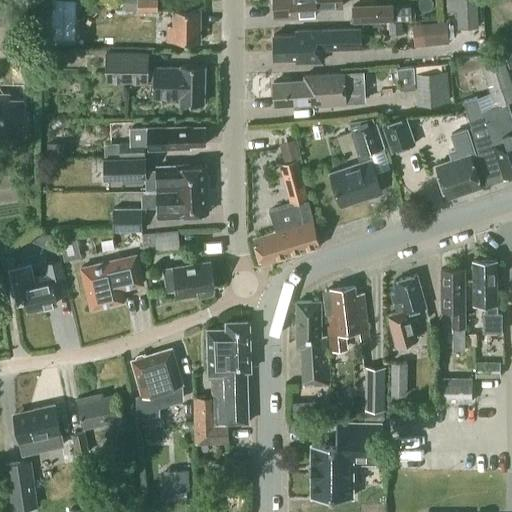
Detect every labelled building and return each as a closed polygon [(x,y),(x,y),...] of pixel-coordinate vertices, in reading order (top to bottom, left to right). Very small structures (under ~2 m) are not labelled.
[(12,0),(0,0),(0,23),(12,23),(12,0)] [(158,9),(158,0),(125,0),(126,9),(158,9)] [(276,16),(316,14),(316,6),(342,5),(341,0),(271,0),(271,1),(275,4),(276,16)] [(457,10),(458,27),(479,26),(477,0),(445,0),(447,11),(457,10)] [(353,22),(394,19),(393,2),(352,4),(353,22)] [(168,40),(200,40),(200,8),(173,8),(173,24),(168,24),(168,40)] [(449,41),(447,19),(422,22),(424,43),(449,41)] [(362,27),(294,29),(294,33),(274,33),(275,57),(295,57),(296,61),(322,60),(322,49),(363,48),(362,27)] [(510,67),(511,66),(511,38),(501,42),(510,67)] [(482,64),(495,105),(482,110),(477,96),(464,100),(487,183),(504,177),(504,176),(511,173),(511,112),(508,101),(511,99),(511,78),(504,55),(502,56),(500,49),(481,56),(484,63),(482,64)] [(149,50),(106,50),(106,82),(148,83),(149,68),(149,50)] [(148,83),(154,83),(154,94),(181,95),(181,102),(203,102),(204,64),(181,63),(181,65),(154,65),(154,68),(149,68),(148,83)] [(448,103),(447,70),(416,71),(417,104),(448,103)] [(275,103),(325,100),(325,103),(346,101),(344,71),(304,74),(305,79),(274,81),(275,103)] [(0,121),(22,122),(23,98),(9,98),(9,93),(0,92),(0,121)] [(459,131),(465,150),(476,147),(470,128),(464,110),(451,114),(457,132),(459,131)] [(416,143),(407,115),(382,123),(392,151),(416,143)] [(349,120),(352,131),(363,161),(330,172),(341,204),(381,190),(370,157),(370,158),(368,151),(383,146),(373,116),(349,120)] [(191,143),(206,143),(205,124),(148,126),(149,143),(164,142),(164,147),(191,146),(191,143)] [(146,154),(145,140),(120,141),(121,155),(146,154)] [(447,196),(481,184),(470,152),(436,164),(447,196)] [(104,178),(146,178),(145,156),(104,156),(104,178)] [(271,210),(272,216),(277,230),(255,237),(262,262),(320,244),(307,199),(308,199),(297,159),(280,163),(291,203),(271,210)] [(158,190),(158,191),(176,191),(208,191),(207,164),(190,165),(190,162),(175,163),(175,165),(157,165),(158,190)] [(208,191),(176,191),(158,191),(159,216),(192,215),(191,212),(208,211),(208,191)] [(142,206),(113,206),(113,229),(142,229),(142,206)] [(180,246),(178,229),(142,232),(144,249),(180,246)] [(137,254),(112,260),(111,258),(82,265),(91,307),(125,299),(122,287),(143,282),(137,254)] [(53,274),(66,271),(62,256),(50,259),(53,274)] [(502,311),(497,311),(497,259),(473,259),(474,303),(485,303),(485,311),(483,311),(483,331),(502,331),(502,311)] [(213,287),(214,286),(210,260),(174,265),(175,268),(164,270),(167,289),(178,288),(179,295),(199,292),(211,289),(213,288),(213,287)] [(27,301),(28,308),(56,301),(50,273),(35,277),(32,262),(8,267),(17,304),(27,301)] [(465,326),(464,307),(464,267),(441,267),(442,307),(453,307),(453,326),(465,326)] [(418,338),(411,314),(409,307),(425,303),(417,273),(394,279),(395,285),(391,286),(397,310),(387,313),(395,344),(418,338)] [(347,348),(345,329),(360,327),(361,334),(368,333),(364,291),(356,292),(355,285),(326,288),(324,291),(329,331),(331,350),(347,348)] [(304,384),(328,382),(326,334),(320,334),(320,299),(297,300),(297,345),(303,344),(304,384)] [(247,369),(251,368),(250,319),(226,320),(226,327),(208,327),(209,373),(213,373),(213,395),(195,395),(196,440),(229,440),(228,421),(248,420),(247,369)] [(184,398),(182,382),(172,346),(144,354),(142,352),(137,354),(136,357),(132,359),(142,392),(136,394),(136,415),(160,414),(160,406),(184,398)] [(489,360),(476,360),(476,375),(497,375),(497,360),(489,360)] [(407,361),(391,361),(391,393),(407,393),(407,361)] [(384,417),(386,365),(367,364),(365,417),(384,417)] [(473,401),(472,376),(439,376),(439,401),(473,401)] [(83,425),(123,416),(117,392),(99,397),(98,393),(77,398),(83,425)] [(63,444),(60,431),(54,403),(33,407),(34,411),(15,416),(20,440),(23,453),(63,444)] [(310,474),(311,474),(311,495),(352,495),(352,461),(380,460),(380,422),(336,422),(336,442),(311,442),(311,463),(309,463),(310,474)] [(89,450),(85,431),(73,434),(77,453),(89,450)] [(12,508),(38,504),(36,491),(31,458),(5,462),(10,495),(12,508)] [(188,490),(188,469),(163,469),(164,491),(188,490)]
